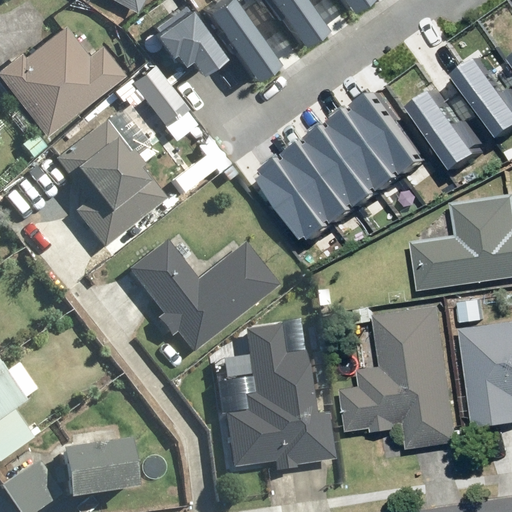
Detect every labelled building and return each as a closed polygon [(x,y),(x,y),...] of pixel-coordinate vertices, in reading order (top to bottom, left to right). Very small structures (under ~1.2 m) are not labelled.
[(119,0),(138,10),(143,0),(119,0)] [(233,0),(211,0),(202,6),(251,74),(274,57),(233,0)] [(305,0),(269,0),(296,37),(320,20),(305,0)] [(185,2),(146,31),(160,51),(168,46),(177,59),(187,52),(196,66),(219,50),(185,2)] [(40,121),(48,132),(124,76),(99,43),(90,49),(69,22),(0,73),(38,123),(40,121)] [(487,53),(461,72),(505,130),(511,124),(511,81),(509,83),(487,53)] [(366,104),(362,108),(405,169),(409,166),(412,170),(434,155),(384,85),(363,100),(366,104)] [(444,87),(418,106),(462,165),(486,147),(483,143),(488,139),(470,115),(467,118),(444,87)] [(341,120),(338,123),(381,184),(387,180),(390,184),(407,172),(405,169),(362,108),(357,102),(338,116),(341,120)] [(266,108),(243,128),(268,157),(291,137),(266,108)] [(321,136),(317,139),(360,201),(364,198),(366,202),(384,190),(381,184),(338,123),(336,119),(318,132),(321,136)] [(151,212),(150,211),(165,200),(108,121),(58,157),(89,200),(76,209),(102,246),(151,212)] [(298,154),(295,156),(337,217),(340,215),(342,218),(362,205),(360,201),(317,139),(314,134),(294,148),(298,154)] [(278,172),(272,175),(312,232),(318,229),(321,233),(340,220),(337,217),(295,156),(291,151),(272,164),(278,172)] [(511,195),(460,205),(466,236),(421,243),(428,291),(511,277),(511,195)] [(180,333),(193,350),(278,287),(243,241),(198,275),(171,237),(131,266),(159,305),(167,316),(179,333),(180,333)] [(413,445),(463,438),(445,306),(402,312),(380,315),(387,365),(345,372),(356,430),(410,421),(413,445)] [(511,321),(468,328),(474,364),(473,364),(482,425),(511,420),(511,321)] [(302,323),(246,330),(256,407),(232,412),(242,473),(331,458),(320,396),(312,398),(302,323)] [(0,452),(30,432),(0,388),(0,452)] [(64,449),(70,495),(136,487),(131,441),(64,449)] [(5,492),(19,511),(34,511),(58,495),(38,468),(5,492)]
